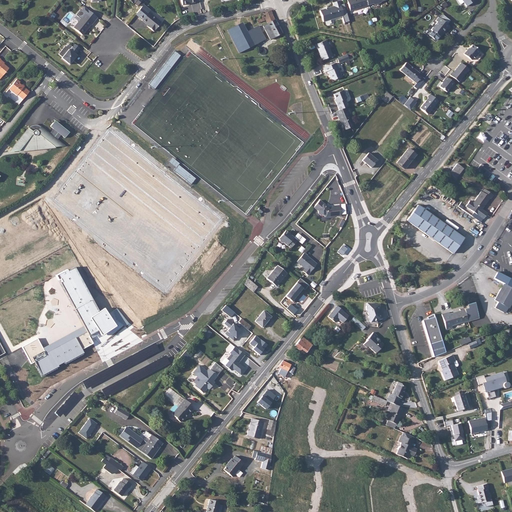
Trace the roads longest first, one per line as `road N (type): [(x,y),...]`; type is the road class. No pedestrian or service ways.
road 1 (residential): [(337,152),(323,158),(192,318),(64,387),(35,418)]
road 2 (secondary): [(149,511),(361,251)]
road 3 (residential): [(391,305),(444,460),(459,466),(511,449)]
road 4 (secondary): [(375,231),(509,68)]
road 5 (residential): [(391,305),(464,271),(511,202)]
road 6 (residential): [(337,152),(277,1)]
road 7 (residential): [(145,67),(186,26),(277,1)]
road 8 (unknown): [(436,169),(434,200),(465,238),(450,258),(413,235)]
road 9 (residential): [(53,71),(105,107),(145,67)]
